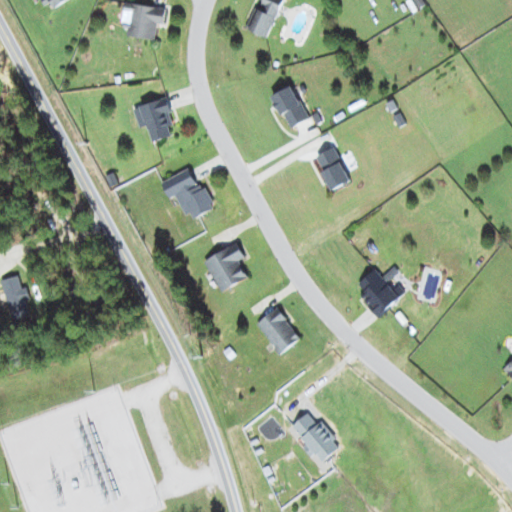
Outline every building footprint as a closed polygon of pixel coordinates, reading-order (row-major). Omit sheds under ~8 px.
[(50,0),(55,8),(67,0),(50,0)] [(269,37),(283,0),(263,0),(251,30),(269,37)] [(124,16),(132,17),(130,36),(157,39),(158,23),(167,24),(168,7),(126,3),(124,16)] [(311,118),(293,85),(273,96),(290,129),(311,118)] [(142,104),(152,142),(172,136),(169,126),(175,124),(168,97),(142,104)] [(332,190),(352,181),(336,146),(317,156),(332,190)] [(163,182),(171,198),(178,195),(191,220),(214,208),(193,166),(163,182)] [(223,292),(250,277),(240,260),(246,257),(238,242),(205,260),(223,292)] [(379,316),(407,293),(399,283),(393,288),(377,268),(359,282),(366,291),(361,294),(379,316)] [(13,321),(31,316),(27,299),(32,297),(29,286),(23,287),(20,274),(3,279),(13,321)] [(302,337),(277,307),(257,324),(282,354),(302,337)] [(301,420),(311,431),(303,438),(324,461),(342,445),(321,422),(319,424),(308,413),(301,420)]
